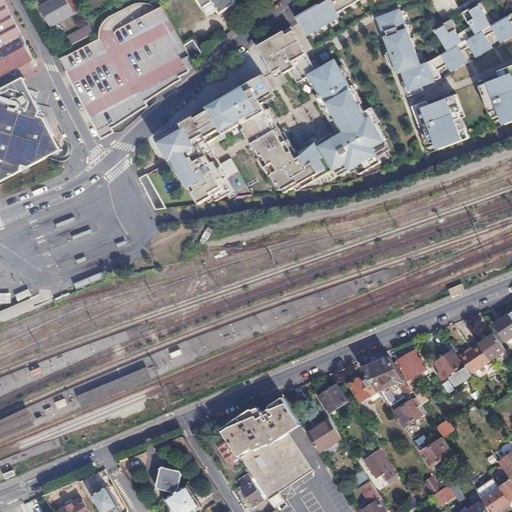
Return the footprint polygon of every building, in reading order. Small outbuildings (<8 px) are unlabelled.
[(0,0),(0,77),(10,73),(14,74),(17,75),(18,68),(35,59),(3,0),(0,0)] [(50,25),(81,9),(76,0),(52,0),(40,6),(50,25)] [(188,74),(197,70),(191,60),(184,46),(162,7),(158,10),(154,3),(148,0),(142,0),(138,2),(110,17),(101,22),(96,28),(97,35),(100,40),(98,41),(136,114),(148,107),(146,102),(182,81),(181,78),(188,74)] [(236,4),(233,0),(194,0),(207,17),(217,10),(220,15),(236,4)] [(329,0),(330,2),(298,14),(305,35),(343,21),(338,9),(362,0),(329,0)] [(485,30),(493,27),(482,4),(465,12),(476,36),(468,40),(477,57),(494,49),(485,30)] [(436,59),(423,63),(403,8),(378,17),(399,75),(404,73),(410,91),(443,80),(436,59)] [(511,20),(510,16),(493,26),(503,43),(511,37),(511,20)] [(452,72),(470,63),(463,49),(470,45),(467,39),(476,35),(473,28),(460,34),(453,21),(437,29),(449,53),(443,55),(452,72)] [(68,37),(70,40),(73,45),(94,34),(90,25),(68,37)] [(189,190),(199,205),(213,197),(216,203),(232,193),(224,180),(227,178),(207,144),(240,125),(259,158),(263,156),(269,166),(265,168),(275,186),(279,184),(285,194),(301,185),(304,188),(334,170),(338,177),(355,167),(360,175),(381,163),(378,158),(390,151),(384,141),(386,141),(371,114),(367,116),(347,82),(351,80),(343,66),(339,68),(335,62),(318,72),(312,61),(310,62),(291,27),(259,45),(262,51),(260,52),(272,72),(281,67),(284,73),(289,69),(297,82),(306,77),(313,89),(314,88),(322,100),(319,102),(330,121),(334,119),(342,133),(335,137),(332,133),(326,136),(326,138),(319,143),(317,139),(305,145),(306,147),(296,153),(288,139),(286,140),(278,127),(276,128),(260,100),(272,93),(263,76),(157,137),(176,169),(189,190)] [(184,46),(191,60),(202,54),(193,40),(184,46)] [(76,52),(115,125),(136,114),(98,41),(76,52)] [(111,127),(115,125),(76,52),(61,60),(66,69),(71,79),(90,116),(102,138),(113,132),(111,127)] [(506,126),(511,123),(511,66),(501,71),(503,77),(481,86),(493,117),(502,114),(506,126)] [(23,78),(2,89),(8,91),(14,87),(27,91),(29,96),(34,98),(23,78)] [(0,177),(2,178),(7,175),(12,176),(45,159),(52,146),(52,145),(54,135),(34,98),(29,96),(27,91),(14,87),(8,91),(2,89),(0,89),(0,177)] [(467,141),(453,98),(422,109),(436,151),(467,141)] [(52,146),(45,159),(54,155),(62,151),(57,142),(54,135),(52,145),(52,146)] [(229,177),(239,171),(232,158),(222,163),(229,177)] [(148,175),(140,179),(156,210),(167,209),(148,175)] [(89,278),(91,284),(105,279),(102,272),(95,275),(89,278)] [(91,284),(89,278),(82,280),(75,283),(77,290),(91,284)] [(12,293),(0,293),(0,303),(12,303),(12,293)] [(0,321),(35,307),(33,303),(32,298),(0,311),(0,321)] [(511,336),(511,312),(496,324),(507,340),(511,336)] [(479,343),(480,344),(491,361),(506,350),(495,333),(479,343)] [(480,344),(461,358),(473,375),(492,361),(491,361),(480,344)] [(416,350),(395,362),(404,376),(424,364),(416,350)] [(452,351),(434,363),(440,372),(437,373),(442,379),(462,365),(452,351)] [(391,356),(367,367),(380,387),(391,403),(399,397),(413,389),(407,380),(404,376),(395,362),(391,356)] [(367,367),(364,368),(367,372),(377,388),(380,387),(367,367)] [(377,388),(367,372),(350,383),(362,401),(379,391),(377,388)] [(411,378),(407,380),(413,389),(416,395),(418,397),(421,394),(411,378)] [(338,384),(321,395),(331,412),(349,401),(338,384)] [(417,406),(421,402),(418,397),(416,395),(403,403),(413,418),(421,412),(417,406)] [(66,399),(56,401),(58,409),(68,407),(66,399)] [(233,423),(223,430),(227,436),(240,456),(254,477),(267,497),(312,468),(289,433),(302,425),(287,402),(273,410),(275,412),(267,418),(263,412),(250,420),(248,418),(235,426),(233,423)] [(403,403),(394,408),(404,423),(413,418),(403,403)] [(0,440),(36,425),(29,409),(0,423),(0,440)] [(342,436),(330,418),(307,432),(319,451),(342,436)] [(439,427),(445,436),(454,430),(448,421),(439,427)] [(240,456),(227,436),(218,442),(230,462),(240,456)] [(432,446),(441,461),(454,453),(444,438),(432,446)] [(432,466),(441,461),(432,446),(423,452),(432,466)] [(383,474),(387,480),(396,475),(381,451),(367,460),(378,477),(383,474)] [(511,470),(506,462),(502,465),(508,475),(511,472),(511,470)] [(158,488),(171,491),(173,489),(176,489),(181,485),(180,484),(184,472),(182,469),(166,464),(162,467),(156,485),(158,488)] [(511,480),(508,475),(502,465),(499,467),(509,480),(501,486),(502,488),(511,501),(511,500),(511,480)] [(312,468),(267,497),(274,507),(284,500),(278,492),(313,470),(312,468)] [(357,484),(368,479),(364,470),(353,475),(357,484)] [(432,476),(425,482),(434,493),(441,487),(432,476)] [(215,485),(210,478),(201,483),(209,495),(208,496),(217,511),(229,511),(231,511),(215,485)] [(473,482),(479,491),(484,488),(478,479),(473,482)] [(252,482),(243,487),(255,505),(263,499),(252,482)] [(182,487),(173,493),(165,498),(174,511),(195,511),(202,506),(189,483),(182,487)] [(173,489),(171,491),(173,493),(182,487),(181,485),(176,489),(173,489)] [(449,485),(434,495),(441,504),(456,495),(449,485)] [(106,511),(119,505),(108,486),(93,495),(102,511),(106,511)] [(485,500),(492,511),(494,511),(511,501),(502,488),(485,500)] [(90,511),(82,498),(59,511),(90,511)] [(379,500),(363,511),(386,511),(379,500)] [(472,508),(474,511),(487,511),(481,503),(472,508)]
